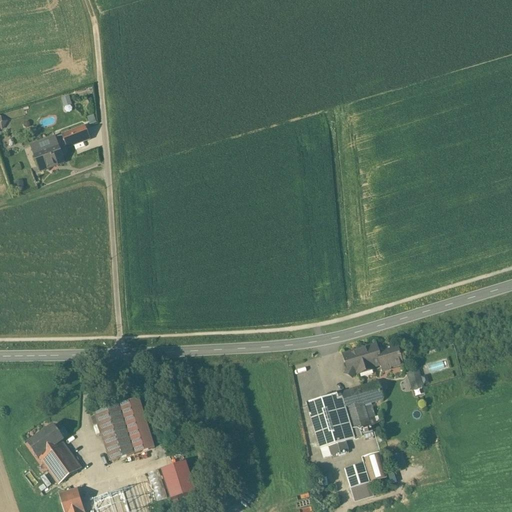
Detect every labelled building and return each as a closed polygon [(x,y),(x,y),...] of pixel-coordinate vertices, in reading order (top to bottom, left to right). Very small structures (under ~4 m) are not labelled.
[(85,128),(62,137),(66,149),(89,141),(85,128)] [(53,139),(31,148),(40,172),(62,164),(53,139)] [(376,346),(343,356),(348,371),(349,370),(354,373),(354,374),(381,366),(383,372),(402,367),(396,346),(377,352),(376,346)] [(414,389),(427,387),(424,370),(411,372),(414,389)] [(367,387),(341,395),(355,440),(364,438),(372,435),(372,434),(368,420),(364,406),(383,400),(378,384),(367,387)] [(337,395),(306,405),(309,416),(310,416),(320,451),(328,448),(345,443),(355,440),(341,395),(337,396),(337,395)] [(139,400),(119,406),(135,455),(154,449),(139,400)] [(119,406),(95,414),(110,463),(135,455),(119,406)] [(375,418),(368,420),(372,434),(379,432),(375,418)] [(53,427),(27,446),(37,460),(61,443),(63,441),(53,427)] [(61,443),(39,458),(59,485),(81,470),(61,443)] [(345,443),(328,448),(331,457),(348,452),(345,443)] [(386,479),(379,455),(364,459),(371,484),(386,479)] [(396,456),(388,458),(393,474),(401,472),(396,456)] [(186,464),(162,471),(171,502),(195,494),(186,464)] [(363,465),(344,471),(350,490),(369,484),(363,465)] [(83,511),(77,491),(59,497),(63,511),(83,511)] [(129,511),(124,494),(95,502),(97,511),(129,511)]
